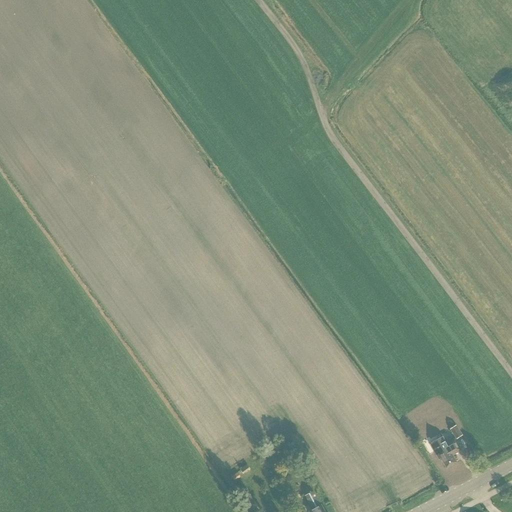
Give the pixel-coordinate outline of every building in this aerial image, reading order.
[(439,425),(445,427),(448,420),(441,418),(439,425)] [(463,435),(456,425),(450,429),(457,440),(463,435)] [(462,451),(455,438),(446,443),(446,444),(434,451),(439,460),(441,459),(446,469),(458,463),(454,455),(462,451)] [(234,485),(251,476),(247,470),(241,473),(239,471),(230,476),(234,485)] [(321,505),(314,491),(305,496),(312,510),(312,511),(326,511),(322,504),(321,505)]
